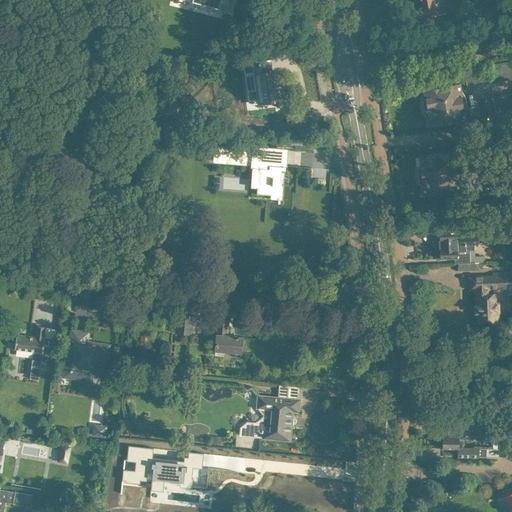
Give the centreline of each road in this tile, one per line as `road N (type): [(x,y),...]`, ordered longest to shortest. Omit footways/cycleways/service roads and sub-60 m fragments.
road 1 (unclassified): [(398,511),(407,383),(399,252),(372,95),(351,99)]
road 2 (tertiary): [(379,511),(385,291),(351,99)]
road 3 (residential): [(365,305),(0,275)]
road 4 (unclassified): [(351,99),(333,104),(365,305)]
road 5 (unclassified): [(365,305),(360,511)]
road 6 (residential): [(511,33),(343,65)]
